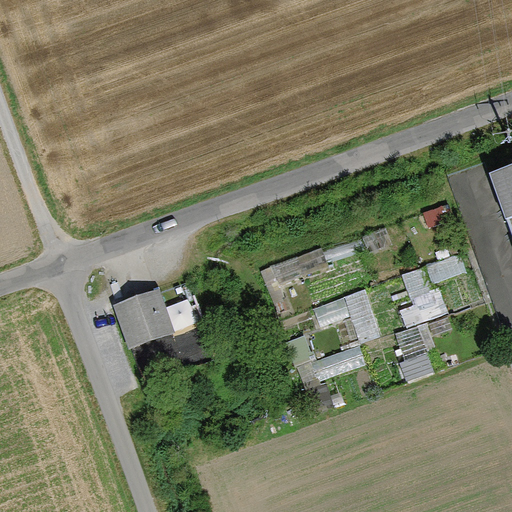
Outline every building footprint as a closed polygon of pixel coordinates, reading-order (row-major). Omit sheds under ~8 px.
[(511,171),(490,179),(511,241),(511,171)] [(267,263),(278,311),(287,309),(280,278),(329,268),(325,250),(267,263)] [(450,310),(440,285),(435,287),(426,265),(404,273),(415,303),(402,308),(409,326),(450,310)] [(354,315),(361,342),(383,336),(371,290),(316,303),(321,323),(354,315)] [(114,308),(130,352),(176,335),(160,291),(114,308)] [(412,379),(440,370),(423,323),(396,332),(412,379)] [(312,360),(304,336),(293,340),(307,383),(368,363),(362,344),(312,360)] [(160,349),(140,352),(143,372),(187,365),(183,338),(159,342),(160,349)]
